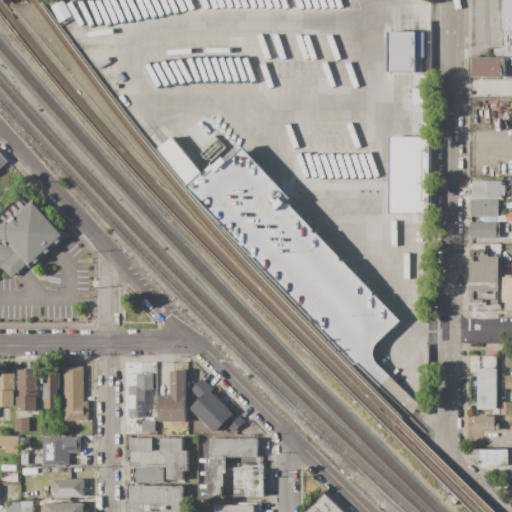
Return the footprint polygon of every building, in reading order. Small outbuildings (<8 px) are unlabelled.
[(511,60),(510,60),(505,60),(505,57),(487,56),(487,49),(501,49),(501,0),(511,0),(511,60)] [(57,22),(70,17),(64,1),(51,6),(57,22)] [(388,32),(416,31),(416,58),(421,58),(422,72),(388,73),(388,32)] [(470,56),(487,56),(505,57),(505,60),(505,68),(503,68),(502,77),(473,77),(470,75),(470,56)] [(412,104),(426,104),(426,88),(412,88),(412,104)] [(390,136),(421,136),(427,136),(430,136),(430,214),(390,214),(390,136)] [(187,187),(158,151),(172,137),(201,173),(187,187)] [(244,147),(292,199),(287,203),(290,206),(291,205),(315,230),(314,231),(316,234),(318,233),(401,321),(377,343),(376,345),(375,348),(374,353),(374,358),(375,361),(377,364),(419,406),(407,417),(356,363),(355,364),(187,187),(201,173),(205,177),(213,169),(217,173),(219,171),(214,166),(224,157),(228,162),(244,147)] [(472,181),(503,181),(503,185),(506,185),(506,193),(503,193),(503,198),(472,198),(472,188),(469,188),(469,184),(472,184),(472,181)] [(34,198),(66,234),(30,267),(27,264),(13,278),(2,266),(17,252),(10,245),(8,247),(0,237),(0,225),(8,219),(9,221),(34,198)] [(470,216),(471,200),(498,200),(498,204),(501,204),(501,212),(498,212),(498,217),(496,217),(482,217),(470,216)] [(470,222),(482,222),(496,222),(500,222),(499,238),(470,238),(470,222)] [(498,257),(498,291),(488,291),(488,294),(480,294),(480,291),(470,291),(470,261),(474,261),(474,252),(482,252),(485,252),(485,254),(488,254),(488,257),(498,257)] [(502,303),(511,303),(511,277),(502,277),(502,303)] [(497,369),(497,409),(477,409),(478,373),(470,373),(470,357),(496,357),(496,369),(497,369)] [(64,367),(84,367),(84,401),(89,401),(89,420),(64,420),(64,367)] [(15,374),(15,406),(0,406),(0,370),(6,370),(6,371),(13,371),(13,374),(15,374)] [(18,411),(18,370),(36,370),(37,410),(18,411)] [(186,370),(186,422),(159,422),(159,395),(171,395),(171,372),(179,372),(179,370),(186,370)] [(60,409),(45,409),(45,371),(60,371),(60,389),(57,389),(57,396),(60,396),(60,409)] [(153,374),(153,396),(146,396),(146,418),(129,418),(128,388),(136,388),(136,374),(153,374)] [(202,379),(214,390),(211,392),(232,412),(234,410),(245,421),(233,433),(228,427),(224,432),(220,428),(215,433),(190,408),(200,399),(191,390),(202,379)] [(499,402),(511,402),(511,415),(499,414),(499,402)] [(495,416),(495,423),(499,423),(499,430),(472,430),(472,422),(475,422),(475,416),(495,416)] [(29,418),(29,431),(15,432),(15,418),(29,418)] [(142,421),(155,421),(155,432),(142,432),(142,425),(142,421)] [(80,437),(80,453),(69,453),(69,465),(43,465),(43,437),(80,437)] [(30,438),(30,446),(20,446),(20,438),(30,438)] [(183,438),(183,451),(187,451),(187,472),(183,472),(183,481),(165,481),(165,479),(166,479),(166,465),(165,465),(165,455),(162,455),(162,454),(159,454),(159,450),(153,450),(153,452),(151,452),(146,452),(138,452),(135,452),(130,452),(130,438),(183,438)] [(210,438),(259,438),(259,448),(258,448),(258,457),(227,457),(210,457),(210,438)] [(471,449),(509,449),(509,461),(511,461),(511,449),(511,478),(510,478),(510,466),(482,466),(482,464),(475,464),(475,460),(471,460),(471,449)] [(210,457),(227,457),(227,473),(225,473),(225,485),(224,485),(224,486),(222,486),(222,497),(208,497),(208,471),(210,471),(210,457)] [(164,468),(164,483),(134,483),(134,482),(130,482),(130,469),(134,469),(134,468),(139,468),(164,468)] [(234,470),(246,470),(246,468),(251,468),(251,470),(265,470),(265,495),(263,497),(234,497),(234,470)] [(54,480),(84,479),(84,496),(54,496),(54,480)] [(130,486),(183,486),(183,511),(145,511),(161,511),(161,510),(172,510),(172,506),(161,506),(161,505),(145,505),(145,503),(130,503),(130,486)] [(307,511),(325,494),(343,511),(307,511)] [(32,501),(32,511),(20,511),(20,503),(20,502),(32,501)] [(20,503),(20,511),(6,511),(6,503),(20,503)] [(83,503),(83,511),(45,511),(45,503),(83,503)] [(262,503),(262,511),(216,511),(216,506),(229,506),(229,503),(262,503)]
